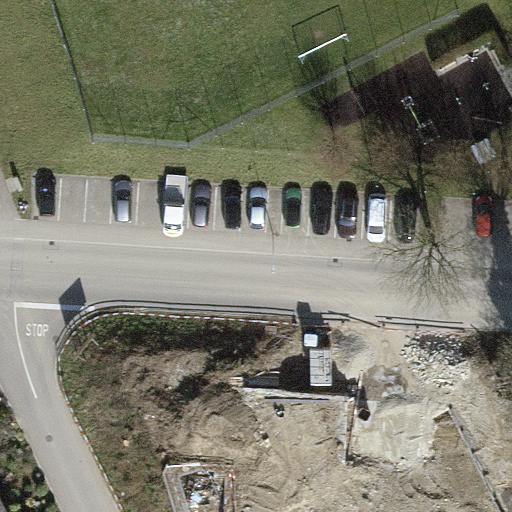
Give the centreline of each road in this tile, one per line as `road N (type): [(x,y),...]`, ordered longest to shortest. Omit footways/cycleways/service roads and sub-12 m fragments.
road 1 (tertiary): [(6,268),(511,297)]
road 2 (residential): [(93,511),(21,362),(6,268)]
